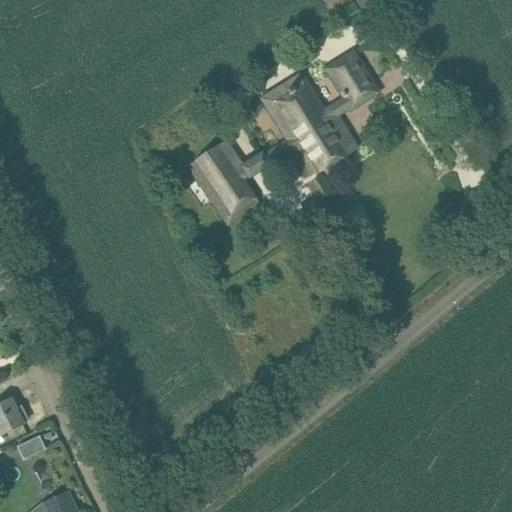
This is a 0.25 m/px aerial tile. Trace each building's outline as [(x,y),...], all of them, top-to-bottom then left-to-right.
[(355,0),(367,20),(392,6),(387,0),(355,0)] [(283,141),(288,150),(291,155),(304,147),(319,171),(357,148),(337,115),(350,107),(351,109),(379,92),(354,52),(326,70),(344,99),(324,111),(304,78),(264,104),(286,139),(283,141)] [(219,146),(189,167),(228,224),(258,203),(241,179),(248,175),(250,177),(269,166),(262,154),(245,165),(228,139),(219,146)] [(0,432),(2,435),(5,434),(23,425),(23,424),(28,421),(21,408),(16,410),(11,400),(0,404),(0,432)] [(40,436),(17,447),(24,460),(46,450),(40,436)] [(75,511),(67,494),(42,505),(45,511),(75,511)]
